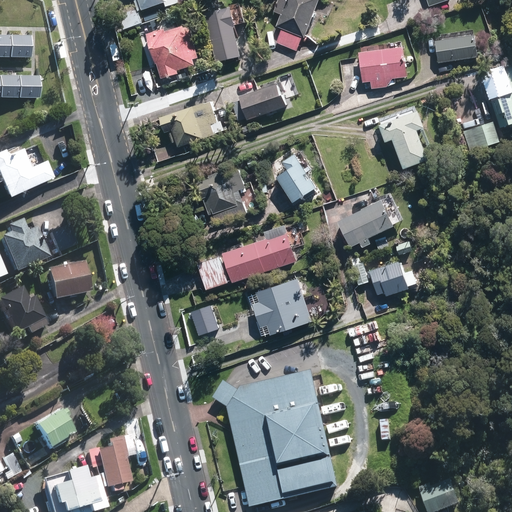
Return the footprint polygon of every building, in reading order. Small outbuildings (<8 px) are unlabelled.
[(181,0),(180,0),(141,0),(144,8),(170,0),(171,4),(181,0)] [(321,0),(292,0),(283,24),(308,34),(321,0)] [(233,10),(211,14),(220,57),(243,52),(233,10)] [(191,25),(152,37),(164,75),(179,70),(178,67),(198,61),(195,54),(199,53),(191,25)] [(479,34),(438,41),(442,62),(483,55),(479,34)] [(30,35),(0,35),(0,54),(30,55),(30,35)] [(408,47),(361,51),(364,78),(410,74),(408,47)] [(504,86),(490,91),(503,126),(511,122),(511,69),(499,74),(504,86)] [(0,97),(38,98),(38,76),(0,75),(0,97)] [(282,84),(241,98),(248,119),(289,105),(282,84)] [(216,102),(163,119),(167,131),(178,128),(183,143),(217,132),(213,120),(221,118),(216,102)] [(423,112),(384,126),(388,139),(397,136),(408,165),(432,156),(421,126),(427,124),(423,112)] [(493,120),(468,129),(476,149),(500,140),(493,120)] [(6,149),(0,151),(0,173),(9,194),(53,176),(46,160),(31,166),(24,150),(9,156),(6,149)] [(306,161),(280,177),(296,201),(321,185),(306,161)] [(242,172),(204,184),(215,219),(249,209),(242,187),(246,186),(242,172)] [(388,200),(343,222),(354,244),(399,222),(388,200)] [(69,224),(50,233),(58,251),(78,242),(69,224)] [(34,226),(3,239),(15,270),(47,257),(34,226)] [(291,233),(226,254),(235,280),(299,259),(291,233)] [(411,240),(397,245),(400,253),(414,248),(411,240)] [(222,257),(201,264),(210,290),(230,283),(222,257)] [(405,259),(371,271),(380,296),(414,283),(405,259)] [(85,262),(48,271),(54,299),(91,290),(85,262)] [(356,266),(362,283),(371,280),(364,263),(356,266)] [(313,318),(301,278),(262,290),(265,300),(258,302),(265,325),(272,323),(274,330),(313,318)] [(23,290),(0,301),(0,302),(15,332),(29,326),(31,331),(47,323),(34,298),(28,301),(23,290)] [(310,370),(239,386),(237,389),(227,406),(226,407),(249,507),(337,487),(310,370)] [(212,397),(227,406),(237,389),(223,380),(212,397)] [(62,411),(36,427),(49,448),(75,433),(62,411)] [(132,433),(122,436),(125,450),(136,448),(132,433)] [(112,448),(99,450),(107,486),(130,481),(122,441),(111,443),(112,448)] [(26,442),(18,447),(26,460),(34,455),(26,442)] [(85,471),(45,482),(53,511),(89,511),(101,508),(93,478),(88,480),(85,471)] [(458,483),(423,494),(428,511),(432,511),(464,502),(458,483)]
